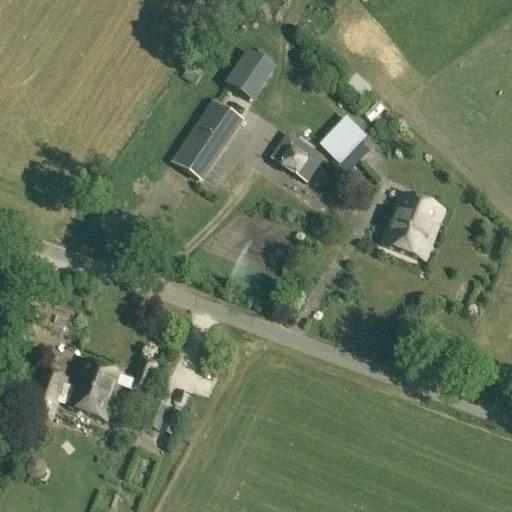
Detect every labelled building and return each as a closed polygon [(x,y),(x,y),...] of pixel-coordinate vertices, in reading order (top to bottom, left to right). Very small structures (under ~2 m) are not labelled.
[(224,86),(253,106),(276,73),(247,53),(224,86)] [(183,78),(195,86),(204,72),(192,64),(183,78)] [(370,100),(377,89),(361,78),(354,89),(370,100)] [(171,164),(204,187),(245,126),(212,104),(171,164)] [(387,105),(371,120),(381,130),(397,115),(387,105)] [(318,150),(336,167),(363,138),(344,121),(318,150)] [(285,138),(268,163),(304,187),(321,161),(285,138)] [(381,247),(423,262),(442,212),(399,196),(392,216),(395,217),(392,223),(390,223),(381,247)] [(136,378),(151,384),(158,365),(143,360),(136,378)] [(26,414),(53,423),(59,405),(107,423),(124,378),(81,362),(71,388),(67,387),(69,381),(42,370),(38,382),(26,414)]
